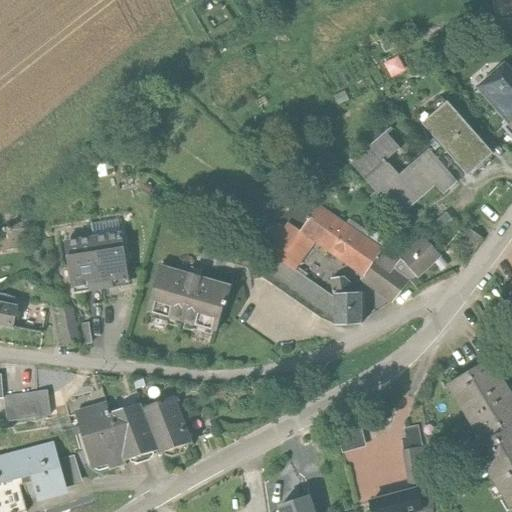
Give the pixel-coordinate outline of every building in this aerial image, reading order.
[(511,0),(498,3),(505,41),(511,37),(511,0)] [(511,74),(485,98),(511,128),(511,135),(510,137),(511,138),(511,74)] [(432,136),(474,182),(498,161),(457,114),(432,136)] [(394,142),(360,172),(388,206),(392,202),(410,222),(442,194),(450,203),(464,190),(437,158),(407,184),(394,169),(408,158),(394,142)] [(401,309),(418,288),(402,277),(407,271),(391,259),(354,233),(327,214),(310,240),(324,250),(372,284),(370,287),(401,309)] [(461,229),(454,221),(438,235),(445,243),(461,229)] [(357,227),(354,233),(391,259),(399,247),(380,234),(376,240),(357,227)] [(102,233),(104,246),(113,298),(140,293),(130,228),(102,233)] [(324,250),(310,240),(298,232),(286,249),(285,249),(277,261),(285,266),(272,285),(328,324),(344,332),(343,306),(302,277),(324,250)] [(104,246),(77,251),(85,302),(113,298),(104,246)] [(431,247),(407,271),(402,277),(418,288),(424,283),(441,269),(448,276),(453,271),(447,263),(431,247)] [(171,273),(158,319),(226,339),(234,313),(235,313),(241,293),(171,273)] [(0,329),(25,335),(30,315),(5,310),(6,301),(0,299),(0,329)] [(369,301),(343,301),(343,306),(344,332),(369,331),(369,301)] [(91,347),(92,315),(78,314),(77,347),(91,347)] [(455,391),(491,450),(511,437),(511,392),(497,367),(455,391)] [(13,381),(0,381),(0,406),(15,405),(15,403),(13,381)] [(15,403),(15,405),(18,427),(62,421),(58,397),(15,403)] [(168,457),(169,459),(202,449),(201,447),(191,421),(184,402),(152,414),(168,457)] [(133,467),(135,467),(168,457),(152,414),(151,410),(121,419),(119,420),(133,467)] [(86,420),(101,472),(117,467),(120,474),(136,470),(135,467),(133,467),(119,420),(121,419),(118,411),(86,420)] [(214,414),(191,421),(201,447),(223,439),(214,414)] [(425,432),(411,435),(414,443),(409,444),(411,457),(428,453),(425,432)] [(369,433),(345,438),(350,457),(373,451),(369,433)] [(511,437),(491,450),(482,455),(511,504),(511,437)] [(69,466),(65,451),(0,467),(0,491),(1,491),(5,511),(35,511),(28,484),(41,481),(48,505),(77,497),(76,492),(69,466)] [(428,453),(411,457),(418,497),(423,495),(427,511),(438,511),(430,453),(428,453)] [(69,466),(76,492),(92,488),(84,462),(69,466)] [(379,507),(380,511),(427,511),(423,495),(418,497),(379,507)] [(320,511),(317,501),(288,511),(287,511),(320,511)]
